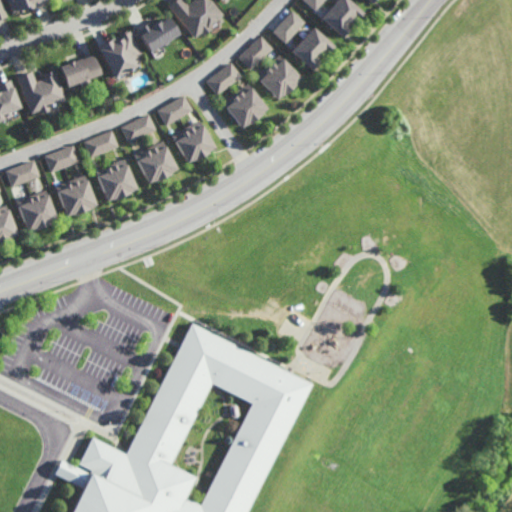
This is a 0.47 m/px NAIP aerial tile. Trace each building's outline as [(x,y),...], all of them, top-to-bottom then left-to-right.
[(46,0),(47,2),(30,8),(22,11),(22,12),(17,14),(15,11),(10,13),(5,0),(46,0)] [(205,26),(208,29),(199,36),(197,33),(191,38),(163,6),(170,0),(180,0),(184,5),(189,0),(207,0),(219,14),(205,26)] [(322,0),(313,10),(302,0),(322,0)] [(353,20),(351,18),(343,27),(345,29),(339,37),(318,18),(334,0),(346,0),(360,12),(353,20)] [(283,43),(270,31),(290,10),(303,21),(283,43)] [(174,35),(163,42),(164,44),(157,48),(156,46),(144,53),(134,36),(131,30),(145,22),(147,26),(153,22),(154,23),(164,17),(174,35)] [(323,53),(321,51),(313,60),(315,63),(308,70),(288,51),(310,27),(330,46),(323,53)] [(128,60),(132,67),(113,77),(96,46),(107,41),(108,42),(115,38),(114,36),(116,36),(115,34),(122,31),(123,32),(125,31),(137,55),(128,60)] [(249,69),(237,56),(260,35),(271,48),(249,69)] [(281,96),(281,95),(278,97),(278,96),(274,99),(257,80),(257,79),(254,75),(277,54),(298,78),(294,81),(295,82),(293,84),(293,85),(281,96)] [(100,74),(88,79),(89,83),(81,87),(79,83),(66,88),(58,68),(66,65),(66,64),(72,61),(72,62),(80,59),(81,60),(93,55),(100,74)] [(230,62),(240,76),(215,95),(205,81),(230,62)] [(65,101),(47,108),(49,111),(40,115),(38,111),(30,114),(16,77),(31,72),(35,82),(40,80),(39,80),(44,78),(42,74),(54,70),(65,101)] [(0,122),(0,83),(8,80),(19,109),(0,117),(2,122),(0,122)] [(247,125),(246,124),(244,126),(243,125),(239,128),(223,107),(224,106),(220,102),(246,83),(265,108),(261,111),(261,112),(259,114),(260,115),(247,125)] [(163,126),(155,111),(181,95),(190,110),(163,126)] [(126,144),(118,128),(146,114),(154,130),(126,144)] [(192,161),(191,160),(189,162),(188,161),(184,164),(171,142),(172,141),(169,136),(197,120),(212,147),(206,150),(207,152),(205,153),(206,153),(192,161)] [(89,158),(82,142),(109,131),(116,147),(89,158)] [(153,183),(151,181),(144,184),(132,161),(133,160),(131,156),(160,140),(175,169),(167,173),(168,175),(153,183)] [(49,173),(43,156),(72,145),(78,162),(49,173)] [(114,200),(113,198),(106,202),(93,172),(122,160),(135,189),(127,192),(128,194),(114,200)] [(10,188),(4,171),(33,161),(39,177),(10,188)] [(73,217),(73,215),(66,218),(54,187),(84,175),(96,206),(88,209),(89,211),(73,217)] [(50,223),(49,221),(35,227),(34,224),(24,228),(14,202),(45,190),(57,221),(50,223)] [(0,239),(0,207),(5,205),(16,232),(10,234),(10,235),(0,239)] [(312,384),(247,511),(72,511),(84,489),(56,474),(63,460),(92,475),(94,471),(81,465),(94,439),(126,456),(193,324),(312,384)]
